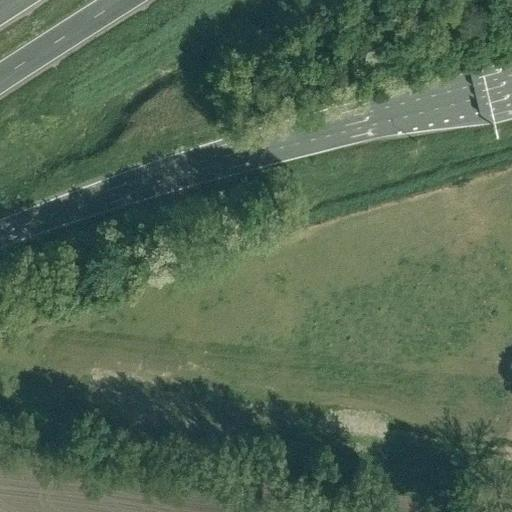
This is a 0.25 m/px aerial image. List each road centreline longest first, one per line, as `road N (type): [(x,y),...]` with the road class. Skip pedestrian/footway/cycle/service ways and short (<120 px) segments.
road 1 (trunk): [(0,236),(124,191),(511,83)]
road 2 (trunk): [(0,83),(132,0)]
